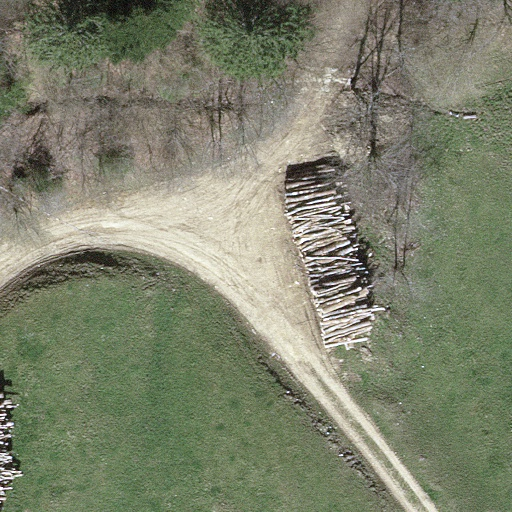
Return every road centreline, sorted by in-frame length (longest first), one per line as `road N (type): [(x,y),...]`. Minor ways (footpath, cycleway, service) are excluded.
road 1 (track): [(425,511),(211,256),(158,234),(102,228),(41,244),(0,269)]
road 2 (track): [(211,256),(363,0)]
